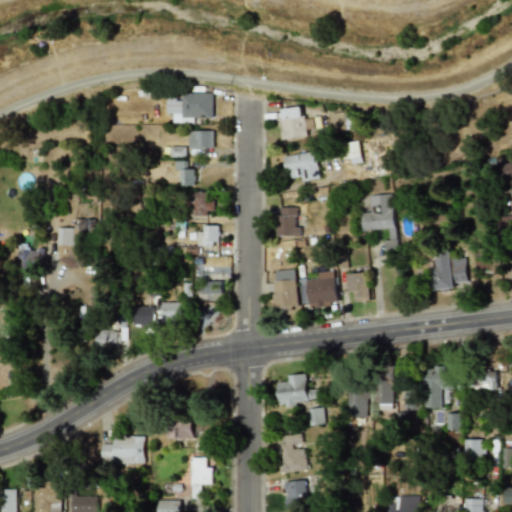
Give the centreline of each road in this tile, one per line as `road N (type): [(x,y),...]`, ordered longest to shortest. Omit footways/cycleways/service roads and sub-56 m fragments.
road 1 (tertiary): [(0,452),(177,363),(248,345),(511,311)]
road 2 (residential): [(248,511),(252,80)]
